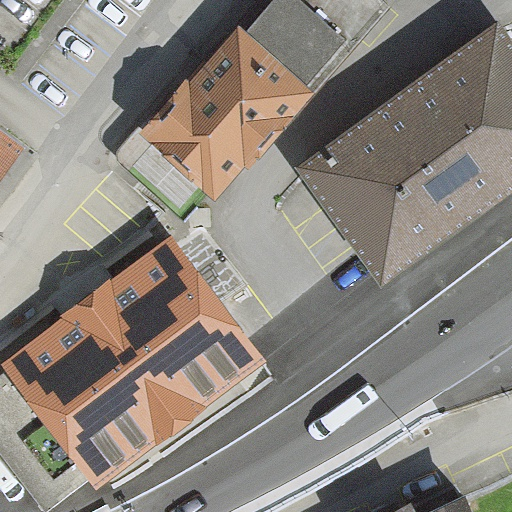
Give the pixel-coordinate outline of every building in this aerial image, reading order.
[(258,0),(116,156),(172,208),(362,0),(258,0)] [(511,42),(482,1),(281,143),(367,263),(511,160),(511,42)] [(0,151),(11,137),(0,128),(0,151)] [(223,304),(247,285),(207,232),(182,251),(223,304)] [(0,365),(0,447),(44,504),(254,344),(223,304),(182,251),(173,239),(107,289),(94,271),(54,301),(65,316),(0,365)] [(468,511),(450,473),(405,495),(398,481),(333,511),(468,511)]
